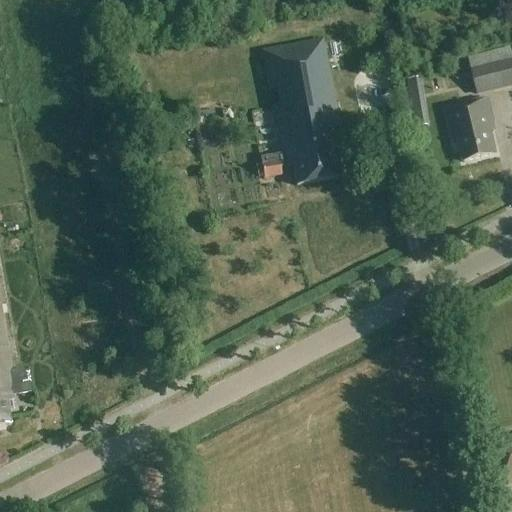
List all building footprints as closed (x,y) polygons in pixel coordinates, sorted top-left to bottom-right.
[(340,130),(323,41),(262,53),(270,93),(279,91),(282,107),(273,108),(285,168),(294,166),(298,187),(340,179),(331,132),(340,130)] [(476,99),(506,92),(511,90),(511,61),(470,71),(476,99)] [(452,143),(457,142),(462,165),(465,164),(497,157),(492,135),(496,134),(490,111),(488,101),(448,110),(444,111),(452,143)] [(259,166),(262,181),(281,177),(278,162),(259,166)] [(58,170),(60,189),(99,186),(98,167),(58,170)] [(118,317),(113,283),(69,291),(75,324),(118,317)] [(14,398),(30,395),(26,374),(21,375),(21,372),(10,374),(0,319),(0,429),(11,428),(6,403),(13,401),(14,398)] [(511,440),(500,443),(509,489),(511,488),(511,440)]
